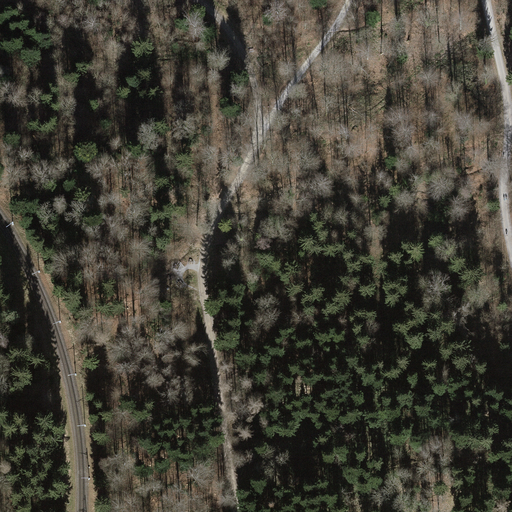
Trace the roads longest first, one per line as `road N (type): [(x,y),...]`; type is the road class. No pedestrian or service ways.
road 1 (track): [(235,511),(204,250),(258,133)]
road 2 (track): [(485,0),(506,88),(504,208),(511,248)]
road 3 (track): [(258,133),(350,0)]
road 4 (track): [(258,133),(243,56),(196,0)]
